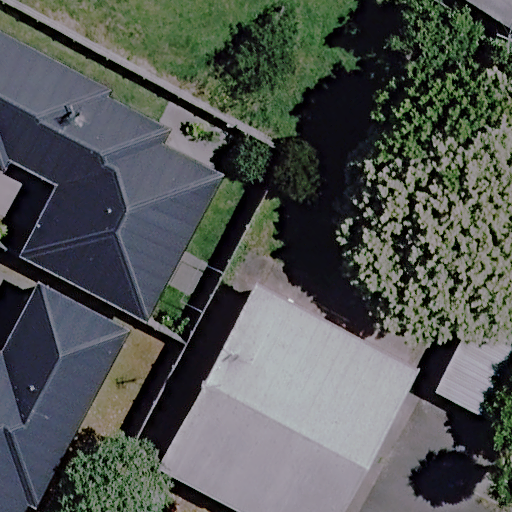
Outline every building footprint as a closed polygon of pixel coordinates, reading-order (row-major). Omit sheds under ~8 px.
[(511,0),(449,0),(511,33),(511,0)] [(0,4),(0,149),(9,155),(16,141),(62,166),(24,238),(150,305),(230,156),(169,124),(177,108),(115,75),(119,67),(0,4)] [(511,228),(491,267),(511,278),(511,228)] [(344,511),(431,345),(272,263),(177,447),(302,511),(344,511)] [(123,330),(28,284),(0,340),(0,511),(18,511),(20,508),(28,511),(123,330)] [(511,370),(511,308),(469,291),(428,391),(492,418),(511,370)]
